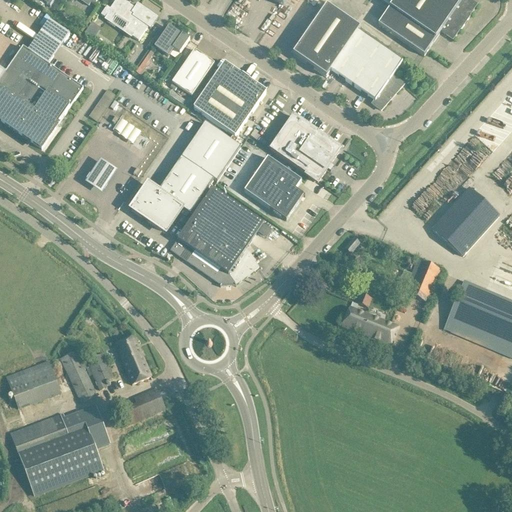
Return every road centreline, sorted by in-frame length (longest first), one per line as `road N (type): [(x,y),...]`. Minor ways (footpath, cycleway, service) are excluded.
road 1 (unclassified): [(225,485),(153,336),(69,251),(0,202)]
road 2 (unclassified): [(511,437),(430,388),(315,343),(267,302)]
road 3 (unclassified): [(387,149),(169,0)]
road 4 (tertiary): [(195,325),(174,297),(0,180)]
road 5 (unclassified): [(267,302),(381,172),(387,149)]
road 6 (unclassified): [(387,149),(511,13)]
